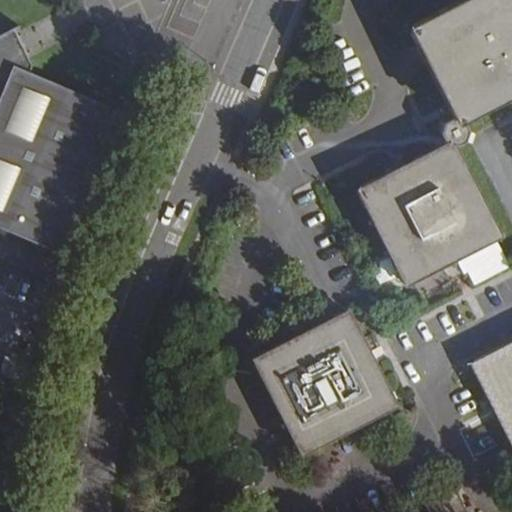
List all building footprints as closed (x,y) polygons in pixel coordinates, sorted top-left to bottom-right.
[(444,142),(355,189),(402,279),(417,281),(503,237),(456,148),(467,143),(469,131),(463,122),(511,97),(511,0),(452,0),(408,23),(456,117),(451,121),(447,124),(444,128),(443,134),(444,142)] [(0,237),(49,259),(112,118),(20,77),(22,72),(4,34),(0,35),(0,237)] [(250,219),(237,226),(244,239),(258,232),(250,219)] [(371,265),(381,284),(399,274),(389,256),(371,265)] [(352,318),(257,367),(306,463),(401,417),(352,318)] [(511,341),(470,362),(511,441),(511,341)] [(469,511),(459,492),(426,508),(428,511),(469,511)]
